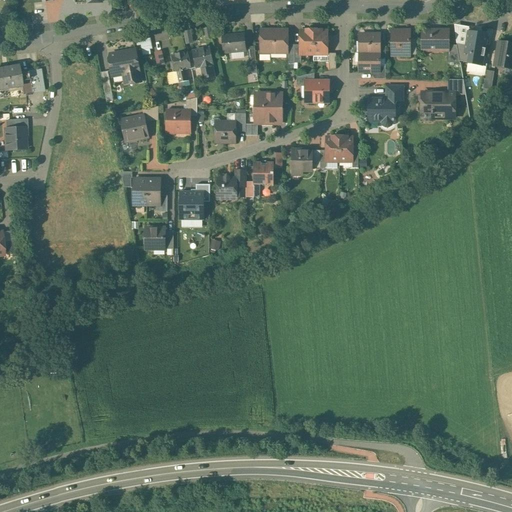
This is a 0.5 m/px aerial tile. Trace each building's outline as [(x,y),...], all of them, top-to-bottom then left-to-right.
[(210,28),(203,29),(205,39),(212,38),(210,28)] [(287,30),(262,30),(262,46),(261,47),(261,53),(270,53),(286,53),(287,53),(287,45),(287,30)] [(313,30),(306,30),(306,31),(300,31),(300,45),(300,54),(301,54),(313,54),(313,30)] [(321,30),(313,30),(313,54),(327,54),(327,31),(321,31),(321,30)] [(409,31),(399,31),(391,30),(391,46),(398,46),(398,56),(409,56),(409,55),(409,39),(409,31)] [(190,31),(184,32),(186,43),(192,42),(190,31)] [(440,31),(432,31),(422,31),(422,44),(425,44),(430,49),(436,49),(436,51),(447,51),(448,51),(448,47),(448,31),(440,31)] [(488,35),(468,32),(466,45),(464,53),(469,54),(468,63),(468,64),(483,66),(488,35)] [(243,34),(222,36),(224,53),(245,51),(243,34)] [(379,34),(362,34),(362,53),(379,53),(379,46),(379,34)] [(150,38),(140,40),(142,51),(152,49),(150,38)] [(511,44),(498,42),(494,65),(511,68),(511,44)] [(466,45),(457,43),(457,47),(460,61),(468,63),(469,54),(464,53),(466,45)] [(254,46),(247,47),(249,63),(256,62),(254,46)] [(457,47),(448,47),(448,51),(447,51),(447,63),(460,63),(460,61),(457,47)] [(209,48),(192,51),(192,52),(187,53),(191,68),(191,69),(196,68),(201,67),(203,78),(214,76),(212,65),(213,65),(209,48)] [(135,50),(111,54),(109,62),(112,76),(125,74),(128,84),(141,82),(139,71),(135,50)] [(187,52),(172,56),(173,62),(170,63),(171,68),(174,68),(175,71),(178,83),(183,82),(188,80),(186,69),(191,68),(187,53),(187,52)] [(379,53),(362,53),(362,72),(374,72),(379,72),(379,67),(379,59),(379,53)] [(234,63),(227,64),(229,76),(236,75),(234,63)] [(18,66),(0,69),(0,89),(21,86),(22,85),(19,73),(18,66)] [(385,67),(379,67),(379,72),(374,72),(374,79),(385,79),(385,67)] [(494,92),(497,70),(488,69),(485,91),(494,92)] [(108,71),(101,72),(105,93),(112,92),(108,71)] [(28,72),(19,73),(22,85),(21,86),(22,95),(32,93),(28,72)] [(314,73),(296,77),(296,85),(305,85),(305,82),(314,82),(314,73)] [(462,80),(447,80),(447,93),(454,93),(454,95),(462,95),(465,95),(462,80)] [(314,82),(305,82),(305,85),(305,102),(306,102),(306,101),(328,101),(328,102),(328,82),(328,83),(314,82)] [(402,86),(388,86),(388,100),(394,100),(402,100),(402,86)] [(445,93),(431,92),(431,93),(423,93),(423,102),(424,103),(422,106),(422,109),(424,112),(427,112),(428,111),(431,111),(431,118),(454,118),(454,95),(454,93),(447,93),(445,93)] [(282,93),(267,93),(267,94),(255,94),(255,105),(254,105),(254,124),(257,124),(274,124),(274,123),(282,123),(282,93)] [(197,98),(186,100),(186,111),(188,111),(188,116),(197,116),(197,98)] [(386,100),(384,101),(378,101),(376,100),(368,99),(368,116),(379,116),(379,121),(381,121),(381,122),(383,125),(385,126),(388,126),(391,125),(392,123),(392,121),(394,121),(394,100),(388,100),(386,100)] [(158,106),(142,110),(143,116),(144,116),(145,121),(158,120),(158,106)] [(186,111),(167,111),(166,133),(176,133),(176,130),(190,130),(190,122),(188,120),(188,116),(188,111),(186,111)] [(143,116),(120,121),(125,142),(130,141),(132,142),(136,141),(138,139),(148,137),(145,121),(144,116),(143,116)] [(219,118),(212,118),(210,120),(210,124),(212,126),(215,126),(220,126),(220,122),(220,120),(219,118)] [(25,119),(7,120),(8,129),(26,128),(25,119)] [(220,122),(220,126),(215,126),(215,142),(235,142),(235,122),(220,122)] [(254,124),(245,124),(245,132),(245,135),(257,135),(257,124),(254,124)] [(8,129),(5,129),(6,150),(25,149),(24,132),(26,132),(26,128),(8,129)] [(339,137),(332,137),(332,138),(326,138),(326,151),(326,162),(327,162),(339,162),(339,137)] [(346,138),(346,137),(339,137),(339,162),(352,162),(352,147),(352,138),(346,138)] [(62,169),(75,168),(75,161),(79,161),(77,140),(62,142),(63,152),(60,152),(62,169)] [(304,150),(292,150),(292,168),(301,168),(301,170),(311,170),(311,168),(311,151),(304,151),(304,150)] [(320,151),(311,150),(311,151),(311,168),(320,168),(320,151)] [(282,153),(276,153),(276,165),(273,165),(273,168),(282,168),(282,153)] [(266,161),(262,161),(262,162),(253,162),(253,182),(253,186),(254,186),(254,185),(259,185),(273,185),(273,186),(273,168),(273,165),(273,162),(266,162),(266,161)] [(246,170),(234,170),(234,178),(236,178),(236,188),(246,188),(246,182),(246,170)] [(132,172),(121,172),(124,187),(131,187),(131,178),(132,178),(132,172)] [(224,178),(217,178),(217,190),(214,193),(217,196),(224,196),(227,199),(234,199),(236,197),(236,188),(236,178),(234,178),(229,178),(227,175),(224,178)] [(147,180),(134,180),(134,179),(133,205),(134,205),(134,204),(147,204),(147,180)] [(160,180),(147,180),(147,204),(159,204),(159,205),(160,205),(160,179),(160,180)] [(253,186),(253,182),(246,182),(246,188),(246,197),(259,198),(259,185),(254,185),(254,186),(253,186)] [(246,188),(236,188),(236,197),(246,197),(246,188)] [(204,192),(179,192),(179,222),(204,222),(204,192)] [(36,197),(17,199),(19,218),(37,217),(37,209),(38,209),(37,202),(36,202),(36,197)] [(156,228),(156,229),(147,229),(147,228),(146,228),(146,249),(148,249),(149,250),(153,250),(154,249),(164,249),(164,231),(164,228),(156,228)] [(173,231),(164,231),(164,249),(173,249),(173,231)] [(106,242),(108,260),(128,258),(126,240),(106,242)] [(14,241),(2,242),(3,252),(8,252),(11,254),(16,254),(14,241)] [(22,250),(24,270),(45,268),(43,249),(22,250)] [(41,345),(27,348),(30,368),(44,365),(41,345)]
